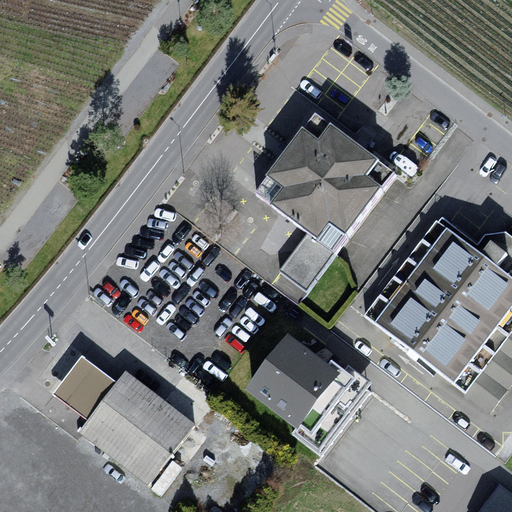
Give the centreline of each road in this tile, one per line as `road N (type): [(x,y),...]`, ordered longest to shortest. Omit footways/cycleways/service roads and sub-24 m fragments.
road 1 (secondary): [(0,350),(279,0)]
road 2 (residential): [(318,0),(511,148)]
